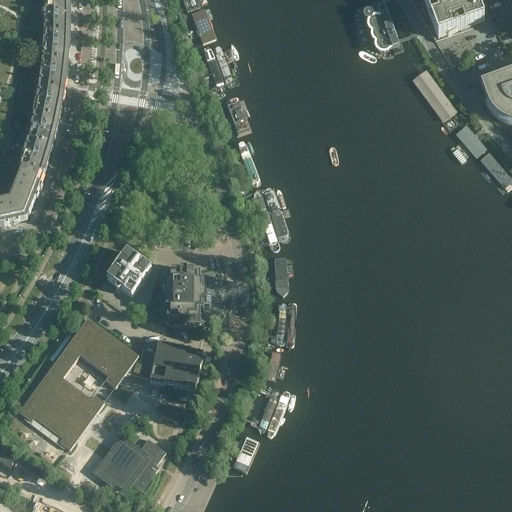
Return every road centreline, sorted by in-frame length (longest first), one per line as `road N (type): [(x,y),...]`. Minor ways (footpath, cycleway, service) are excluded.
road 1 (residential): [(175,511),(232,381),(244,302),(215,177),(184,96),(160,68)]
road 2 (residential): [(0,243),(41,231),(52,208),(82,91),(87,0)]
road 3 (secondary): [(99,203),(54,296),(0,374)]
road 4 (secondary): [(119,66),(99,203)]
road 5 (secondary): [(99,203),(120,165),(143,78)]
